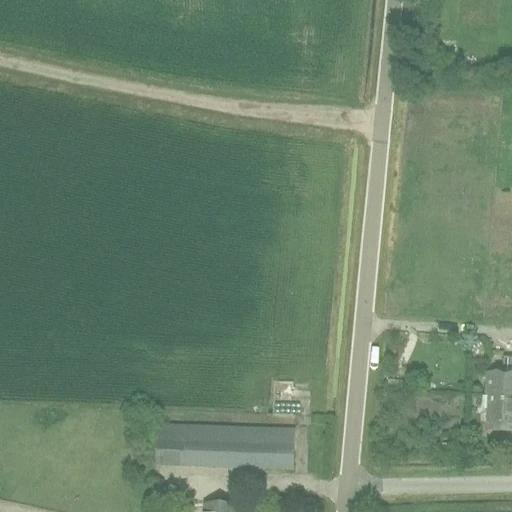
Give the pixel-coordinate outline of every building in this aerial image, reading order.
[(511,359),(504,359),(503,374),(487,373),(486,395),(489,395),(511,396),(511,359)] [(301,395),(298,384),(280,387),(282,398),(301,395)] [(511,396),(489,395),(487,432),(511,432),(511,396)] [(164,464),(184,466),(186,428),(156,427),(156,442),(156,463),(164,463),(164,464)] [(186,428),(184,466),(293,470),(295,432),(186,428)]
